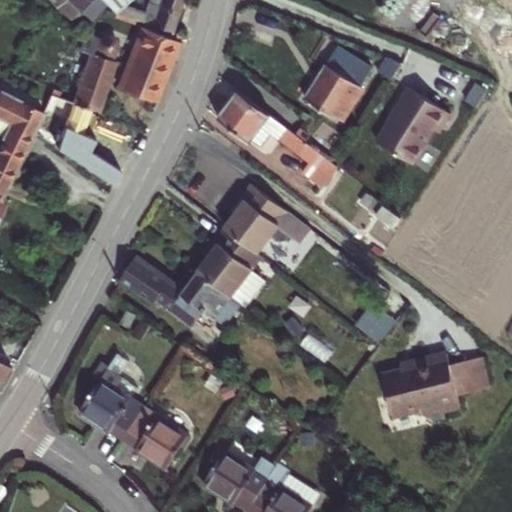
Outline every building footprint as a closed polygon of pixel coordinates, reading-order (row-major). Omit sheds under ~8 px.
[(87,0),(51,0),(56,5),(72,18),(89,2),(87,0)] [(102,0),(107,3),(115,13),(116,12),(125,5),(129,0),(102,0)] [(173,32),(183,0),(150,0),(146,12),(125,5),(116,12),(141,21),(173,32)] [(433,0),(448,13),(459,0),(433,0)] [(141,32),(177,45),(179,41),(143,27),(141,32)] [(80,49),(90,52),(92,53),(96,40),(98,36),(86,32),(80,49)] [(119,87),(155,101),(177,45),(141,32),(119,87)] [(99,38),(96,40),(92,53),(113,60),(118,47),(118,46),(118,43),(118,42),(117,40),(116,38),(115,37),(114,35),(111,34),(109,34),(107,34),(105,34),(103,35),(101,37),(99,38)] [(338,47),(306,99),(340,120),(372,68),(338,47)] [(73,102),(99,111),(116,61),(113,60),(92,53),(90,52),(73,102)] [(403,63),(386,56),(377,72),(391,82),(403,63)] [(405,98),(387,127),(422,150),(444,115),(448,118),(460,99),(419,73),(404,97),(405,98)] [(0,203),(1,202),(0,202),(25,149),(32,136),(44,111),(43,111),(0,88),(0,136),(3,138),(0,143),(0,203)] [(272,116),(240,91),(219,119),(250,143),(253,140),(261,146),(271,133),(310,163),(303,172),(322,187),(337,166),(272,116)] [(84,133),(92,110),(73,102),(63,98),(51,94),(44,110),(60,117),(67,120),(59,137),(54,134),(51,142),(82,163),(96,138),(84,133)] [(60,117),(54,134),(59,137),(67,120),(60,117)] [(130,153),(111,145),(105,159),(123,167),(130,153)] [(237,212),(225,228),(258,253),(270,237),(276,241),(278,242),(280,242),(283,241),(285,241),(286,240),(289,242),(293,237),(301,243),(311,229),(252,184),(238,203),(242,206),(237,212)] [(376,215),(384,205),(367,193),(360,202),(376,215)] [(233,209),(237,212),(242,206),(238,203),(233,209)] [(211,256),(198,272),(241,304),(245,308),(266,281),(251,270),(262,256),(258,253),(225,228),(211,247),(215,250),(211,256)] [(211,247),(206,253),(211,256),(215,250),(211,247)] [(136,257),(120,279),(154,304),(158,299),(192,325),(204,310),(225,325),(241,304),(198,272),(183,292),(136,257)] [(375,302),(359,322),(383,341),(399,321),(375,302)] [(138,317),(128,310),(119,323),(129,330),(138,317)] [(118,353),(108,368),(120,375),(129,361),(118,353)] [(403,370),(383,375),(393,416),(421,409),(422,415),(433,421),(446,417),(444,410),(461,406),(458,395),(472,392),(465,361),(450,365),(448,353),(430,358),(431,363),(403,370)] [(490,388),(483,357),(465,361),(472,392),(490,388)] [(0,385),(11,365),(0,358),(0,385)] [(401,365),(403,370),(431,363),(430,358),(401,365)] [(111,430),(124,438),(145,407),(131,398),(137,388),(123,378),(120,375),(108,368),(79,412),(110,432),(111,430)] [(145,407),(124,438),(137,447),(136,449),(166,469),(188,435),(145,407)] [(248,510),(275,470),(260,460),(254,469),(225,450),(204,484),(234,504),(235,502),(248,510)] [(275,470),(248,510),(251,511),(308,511),(312,507),(297,497),(305,485),(277,467),(275,470)] [(297,497),(312,507),(320,495),(305,485),(297,497)]
